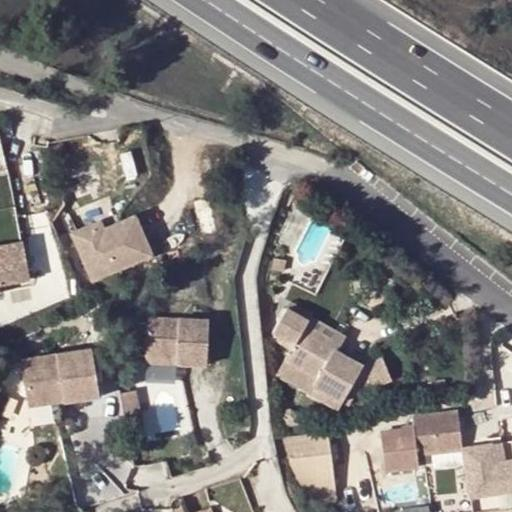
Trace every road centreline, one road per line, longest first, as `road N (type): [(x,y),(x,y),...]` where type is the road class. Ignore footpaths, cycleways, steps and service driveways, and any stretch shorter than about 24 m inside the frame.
road 1 (residential): [(511,308),(275,155),(94,98),(0,55)]
road 2 (motorway): [(205,0),(511,198)]
road 3 (motorway): [(511,108),(344,0)]
